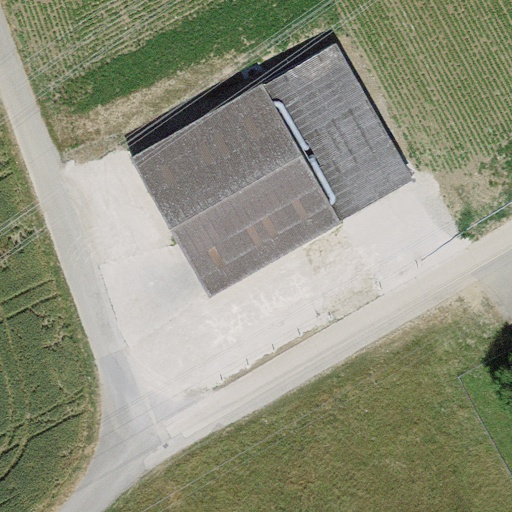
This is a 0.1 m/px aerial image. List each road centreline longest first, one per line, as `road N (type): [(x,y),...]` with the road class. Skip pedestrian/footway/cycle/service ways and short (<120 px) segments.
road 1 (track): [(511,240),(125,464)]
road 2 (track): [(0,48),(119,381),(125,464)]
